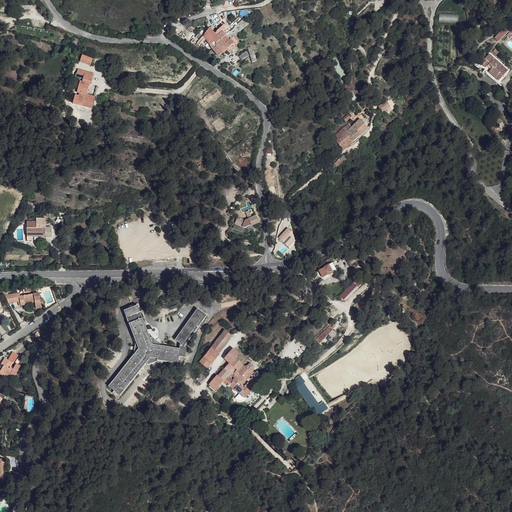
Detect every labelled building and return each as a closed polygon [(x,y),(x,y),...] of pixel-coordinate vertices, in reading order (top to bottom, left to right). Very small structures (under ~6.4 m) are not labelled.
[(215,46),(213,49),(218,55),(226,49),(229,52),(237,45),(237,40),(234,36),(248,24),(244,20),(233,28),(225,35),(216,43),(214,42),(213,43),(215,46)] [(225,35),(221,32),(217,35),(210,28),(203,36),(205,40),(213,49),(215,46),(213,43),(214,42),(216,43),(225,35)] [(497,41),(507,31),(505,29),(503,31),(502,30),(494,38),(497,41)] [(199,41),(193,48),(197,50),(205,40),(203,36),(199,41)] [(195,37),(188,45),(193,48),(199,41),(195,37)] [(493,57),(488,53),(484,58),(481,56),(477,60),(486,67),(488,64),(493,57)] [(90,58),(79,55),(79,60),(89,63),(90,58)] [(506,67),(493,57),(488,64),(492,68),(501,75),(506,67)] [(492,68),(488,64),(486,67),(483,71),(488,74),(492,68)] [(501,75),(492,68),(488,74),(497,80),(501,75)] [(93,73),(76,70),(76,73),(84,76),(83,79),(83,83),(80,82),(78,94),(80,95),(77,107),(91,110),(94,98),(86,96),(89,84),(91,85),(93,73)] [(389,106),(386,101),(377,108),(381,113),(389,106)] [(348,117),(346,115),(342,119),(345,124),(349,128),(350,127),(345,120),(348,117)] [(367,128),(360,119),(352,125),(360,136),(367,128)] [(360,136),(352,125),(350,127),(349,128),(345,132),(352,142),(360,136)] [(345,132),(341,128),(333,138),(342,150),(352,142),(345,132)] [(347,160),(344,155),(334,163),(337,167),(347,160)] [(244,217),(251,213),(249,209),(252,207),(250,203),(240,208),(244,217)] [(258,223),(256,216),(245,220),(237,217),(234,223),(244,227),(251,225),(258,223)] [(35,221),(27,221),(27,236),(51,236),(51,227),(45,227),(45,218),(35,217),(35,221)] [(286,233),(279,238),(282,242),(288,237),(286,233)] [(333,271),(328,264),(319,270),(324,277),(333,271)] [(46,292),(44,293),(48,304),(54,302),(51,291),(49,291),(48,291),(48,290),(47,290),(47,291),(46,292)] [(19,293),(7,296),(10,303),(18,301),(19,305),(25,305),(24,303),(35,301),(36,309),(42,308),(41,305),(45,305),(44,299),(41,299),(40,293),(19,296),(19,293)] [(137,305),(124,311),(135,341),(134,353),(108,386),(120,395),(146,362),(148,364),(157,361),(157,359),(177,363),(179,356),(180,348),(158,344),(159,343),(152,336),(149,337),(137,305)] [(180,348),(179,356),(185,357),(186,348),(185,347),(208,314),(198,307),(175,340),(180,343),(180,348)] [(328,341),(337,333),(329,325),(321,333),(328,341)] [(230,336),(223,331),(198,361),(205,367),(209,361),(210,362),(217,354),(216,353),(230,336)] [(234,362),(237,358),(235,356),(236,354),(231,350),(222,360),(227,364),(215,375),(207,384),(213,389),(219,383),(223,387),(225,386),(226,388),(227,387),(232,391),(235,393),(236,392),(238,394),(234,398),(236,399),(237,400),(238,400),(239,400),(241,400),(243,399),(245,399),(246,397),(264,379),(258,373),(257,374),(253,373),(254,368),(248,364),(243,369),(234,362)] [(12,365),(5,360),(3,363),(4,365),(0,372),(0,375),(3,378),(4,376),(7,374),(11,376),(14,379),(20,369),(17,366),(14,370),(11,367),(12,365)] [(148,382),(156,377),(154,374),(146,379),(148,382)] [(313,410),(320,404),(304,382),(296,388),(313,410)]
